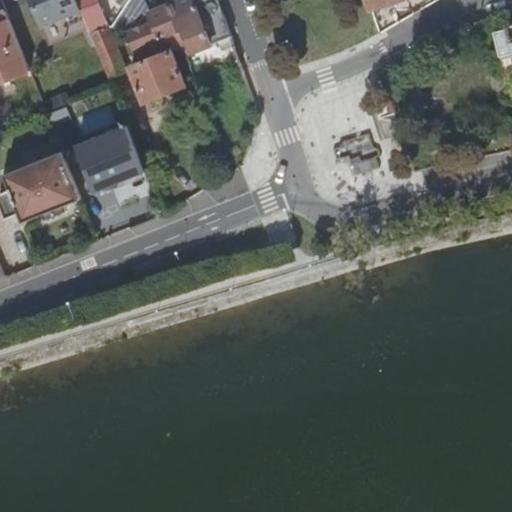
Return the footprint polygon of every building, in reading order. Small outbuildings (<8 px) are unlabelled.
[(77,0),(31,0),(43,28),(82,11),(77,0)] [(233,36),(219,0),(198,0),(196,1),(195,0),(182,0),(151,13),(146,0),(132,0),(114,27),(130,33),(148,26),(155,43),(157,48),(160,56),(174,51),(184,47),(187,56),(233,36)] [(369,0),(372,9),(397,0),(369,0)] [(0,25),(10,21),(6,11),(0,13),(0,25)] [(89,28),(82,11),(43,28),(50,44),(89,28)] [(0,84),(32,71),(10,21),(0,25),(0,84)] [(109,25),(92,32),(111,77),(127,69),(109,25)] [(148,26),(130,33),(136,50),(155,43),(148,26)] [(511,26),(510,27),(510,29),(495,33),(501,57),(511,54),(511,26)] [(157,48),(145,53),(148,61),(160,56),(157,48)] [(148,61),(132,68),(147,102),(188,84),(174,51),(160,56),(148,61)] [(395,83),(387,85),(389,91),(397,89),(395,83)] [(388,136),(402,132),(393,102),(378,107),(388,136)] [(97,191),(148,171),(130,126),(79,146),(97,191)] [(22,213),(26,222),(83,199),(63,152),(6,175),(13,190),(0,195),(9,218),(22,213)]
